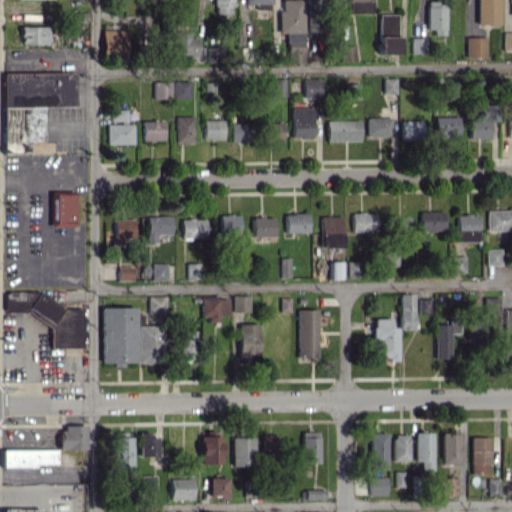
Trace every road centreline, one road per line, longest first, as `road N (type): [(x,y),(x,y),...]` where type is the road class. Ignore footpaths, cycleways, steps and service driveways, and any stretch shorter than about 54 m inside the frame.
road 1 (residential): [(0,402),(511,396)]
road 2 (residential): [(95,180),(511,173)]
road 3 (residential): [(344,287),(342,511)]
